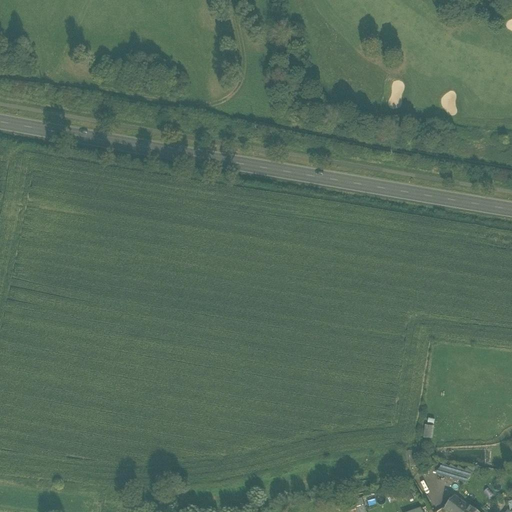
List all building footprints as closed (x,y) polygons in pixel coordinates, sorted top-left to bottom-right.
[(423,425),(422,438),(430,439),(431,426),(423,425)] [(405,451),(408,466),(414,465),(411,450),(405,451)] [(450,478),(456,471),(450,466),(448,469),(443,465),(436,474),(442,478),(443,476),(449,480),(450,478)] [(456,471),(450,478),(456,483),(458,480),(464,484),(472,474),(466,470),(464,473),(458,468),(456,471)] [(445,511),(446,511),(457,511),(463,503),(455,497),(445,511)] [(474,511),(463,503),(457,511),(474,511)]
